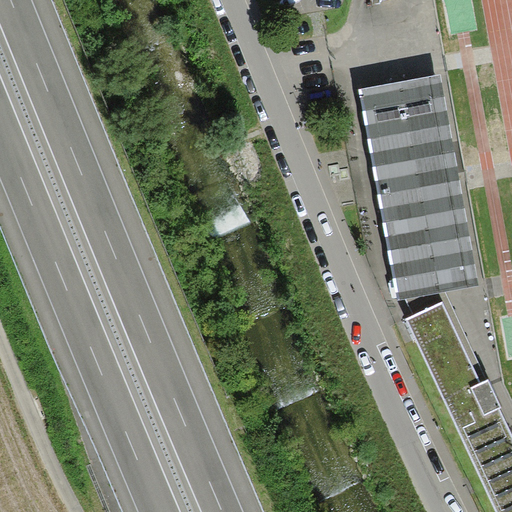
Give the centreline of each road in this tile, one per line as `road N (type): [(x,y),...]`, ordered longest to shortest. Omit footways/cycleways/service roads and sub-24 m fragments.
road 1 (motorway): [(229,511),(12,0)]
road 2 (residential): [(237,0),(365,328),(447,511)]
road 3 (motorway): [(0,123),(158,511)]
road 4 (track): [(73,511),(0,347)]
